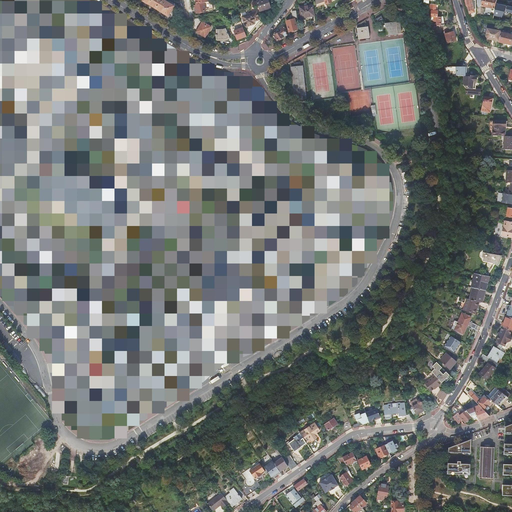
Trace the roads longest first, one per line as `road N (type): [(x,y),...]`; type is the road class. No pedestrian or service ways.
road 1 (residential): [(44,374),(60,430),(96,446),(117,441),(365,281),(397,212),(395,173),(369,145),(299,120),(271,93),(261,68)]
road 2 (residential): [(436,429),(350,437),(241,511)]
road 3 (residential): [(511,258),(436,429)]
road 4 (tertiary): [(251,59),(203,55),(111,0)]
road 5 (tertiary): [(267,56),(373,0)]
